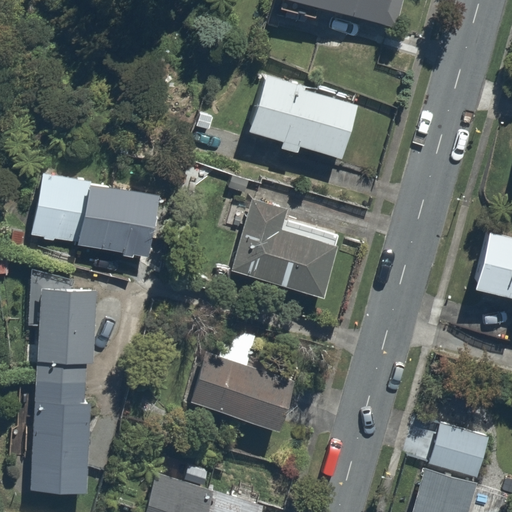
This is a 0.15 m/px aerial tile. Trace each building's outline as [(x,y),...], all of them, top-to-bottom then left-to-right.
[(396,0),(295,0),(388,28),(396,0)] [(277,137),(276,142),(295,148),(296,143),(340,156),(358,96),(263,68),(245,128),(277,137)] [(160,190),(39,170),(29,231),(149,252),(160,190)] [(284,209),(246,198),(226,267),(314,293),(330,239),(279,225),(284,209)] [(469,286),(511,298),(511,231),(488,224),(469,286)] [(95,284),(27,281),(26,297),(35,297),(32,377),(90,379),(95,284)] [(276,429),(293,375),(249,361),(258,330),(224,319),(214,350),(199,346),(182,399),(276,429)] [(458,387),(424,378),(414,417),(435,423),(426,458),(478,472),(490,427),(450,417),(458,387)] [(89,383),(31,381),(27,487),(85,489),(89,383)] [(253,511),(259,494),(154,464),(139,511),(253,511)] [(406,511),(464,511),(473,482),(421,466),(406,511)]
